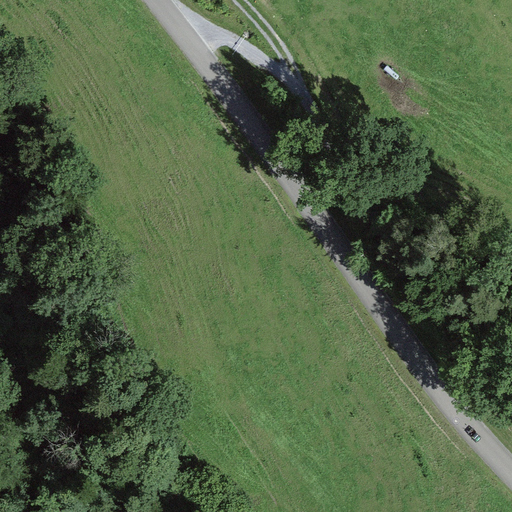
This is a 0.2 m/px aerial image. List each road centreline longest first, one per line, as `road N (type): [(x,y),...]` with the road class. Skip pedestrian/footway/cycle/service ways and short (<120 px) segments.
road 1 (unclassified): [(156,0),(380,309),(511,475)]
road 2 (track): [(168,13),(299,84),(339,162),(386,228),(429,279),(511,341)]
